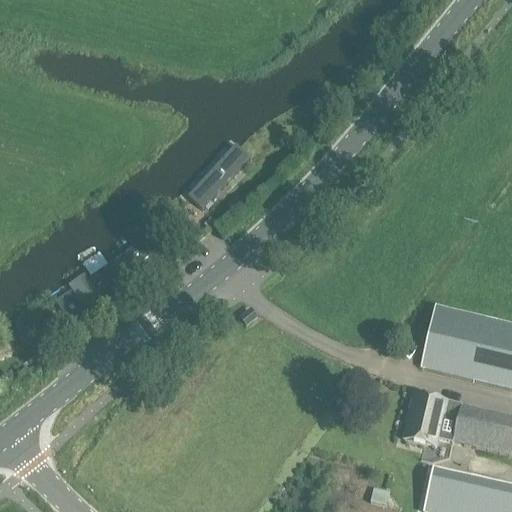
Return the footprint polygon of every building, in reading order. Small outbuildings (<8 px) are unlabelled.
[(248,179),(238,167),(194,202),(204,214),(248,179)] [(172,229),(189,247),(199,237),(182,220),(172,229)] [(156,258),(142,242),(92,282),(105,299),(156,258)] [(57,303),(73,328),(88,318),(72,293),(57,303)] [(511,391),(511,327),(435,310),(421,370),(511,391)] [(413,398),(403,443),(435,449),(436,441),(452,445),(464,448),(510,458),(511,451),(511,420),(460,409),(460,410),(444,406),(445,405),(413,398)] [(511,511),(511,490),(434,473),(425,511),(511,511)] [(390,495),(374,491),(370,506),(386,510),(390,495)]
